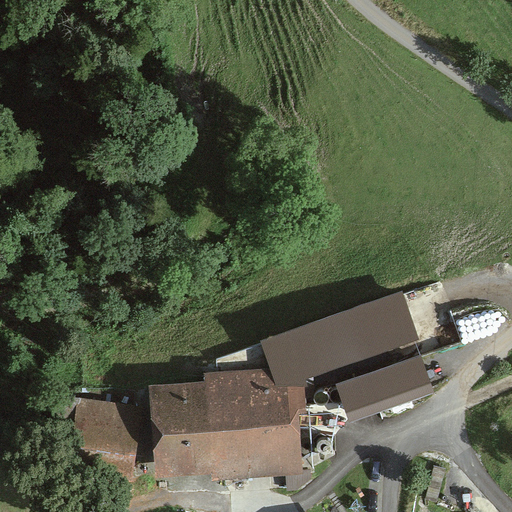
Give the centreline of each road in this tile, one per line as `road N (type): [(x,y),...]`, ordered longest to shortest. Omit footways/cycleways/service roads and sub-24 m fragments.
road 1 (track): [(358,0),(511,112)]
road 2 (track): [(426,416),(506,511)]
